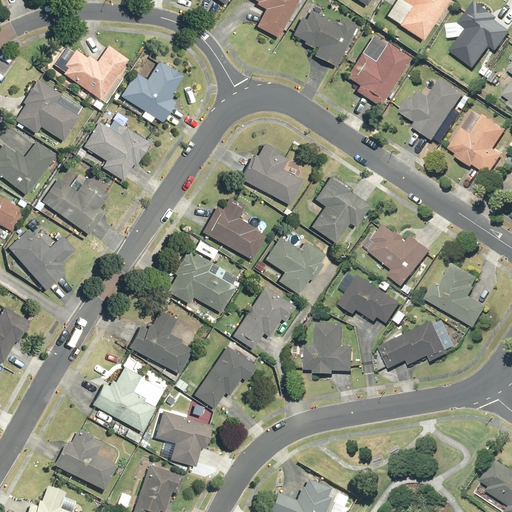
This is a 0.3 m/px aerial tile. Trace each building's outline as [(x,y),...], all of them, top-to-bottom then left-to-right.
[(295,0),(250,0),(254,2),(253,4),(263,9),(253,26),(274,38),(295,0)] [(419,41),(446,0),(393,0),(382,17),(419,41)] [(494,52),(508,33),(493,22),(495,18),(474,2),(457,24),(445,25),(446,38),(459,38),(449,51),(471,69),(487,47),(494,52)] [(333,66),(353,25),(338,17),(332,29),(321,24),(324,19),(308,11),(303,19),(298,17),(289,35),(302,41),(300,44),(309,48),(311,46),(315,48),(311,55),(333,66)] [(372,33),(343,78),(356,86),(353,90),(377,106),(408,57),(372,33)] [(84,58),(72,51),(63,66),(66,68),(61,74),(98,99),(124,59),(105,47),(95,62),(86,55),(84,58)] [(511,53),(508,59),(511,62),(505,70),(511,75),(511,79),(500,95),(511,104),(511,53)] [(143,79),(132,73),(118,95),(142,111),(139,116),(147,121),(150,116),(159,122),(171,102),(165,98),(180,75),(156,60),(143,79)] [(498,77),(483,66),(477,74),(493,85),(498,77)] [(427,98),(417,91),(411,100),(407,97),(397,113),(413,123),(410,128),(432,143),(458,103),(464,94),(440,78),(427,98)] [(33,80),(20,103),(21,104),(12,119),(33,132),(37,125),(60,139),(79,108),(33,80)] [(471,166),(486,177),(500,156),(492,150),(505,130),(483,114),(469,134),(461,129),(447,149),(455,155),(453,157),(470,169),(471,166)] [(94,123),(80,146),(103,161),(99,167),(121,181),(145,142),(110,120),(104,129),(94,123)] [(9,153),(0,146),(0,177),(23,194),(51,155),(33,142),(22,157),(11,150),(9,153)] [(250,153),(237,178),(286,204),(299,179),(279,168),(285,157),(261,144),(255,155),(250,153)] [(91,205),(100,192),(82,179),(73,191),(54,178),(38,201),(85,234),(101,211),(91,205)] [(308,225),(332,242),(346,221),(352,225),(366,205),(327,178),(313,198),(322,204),(308,225)] [(0,196),(0,225),(8,230),(21,209),(0,196)] [(215,207),(201,232),(248,258),(262,233),(235,217),(240,208),(224,199),(219,209),(215,207)] [(374,241),(367,250),(391,269),(387,273),(401,285),(428,250),(410,236),(407,241),(395,231),(393,234),(383,225),(372,239),(374,241)] [(58,263),(72,249),(58,236),(46,248),(36,238),(34,240),(24,230),(4,249),(44,288),(59,273),(55,269),(60,265),(58,263)] [(83,247),(72,235),(66,241),(77,253),(83,247)] [(277,238),(262,258),(281,271),(276,280),(296,293),(306,277),(310,279),(319,264),(315,262),(321,253),(302,241),(296,250),(277,238)] [(212,248),(196,239),(192,248),(202,254),(207,256),(212,248)] [(174,274),(164,289),(185,302),(189,295),(217,311),(231,287),(201,269),(205,262),(185,250),(171,272),(174,274)] [(432,283),(424,298),(473,326),(485,306),(466,295),(475,278),(451,264),(438,287),(432,283)] [(338,287),(346,292),(338,305),(352,314),(355,309),(374,321),(377,316),(387,323),(400,302),(357,275),(355,277),(347,272),(338,287)] [(265,335),(278,316),(282,318),(291,305),(262,286),(230,334),(250,348),(260,332),(265,335)] [(0,360),(22,319),(1,308),(0,309),(0,360)] [(146,322),(143,328),(135,324),(124,346),(176,372),(189,347),(165,335),(173,319),(157,311),(150,325),(146,322)] [(430,361),(446,353),(430,321),(380,346),(390,367),(405,360),(408,366),(427,356),(430,361)] [(313,346),(304,346),(303,370),(313,370),(313,373),(332,374),(332,370),(350,370),(350,347),(341,347),(342,324),(314,323),(313,346)] [(226,394),(238,377),(242,380),(253,365),(224,345),(191,394),(210,407),(221,391),(226,394)] [(109,380),(105,386),(100,382),(89,403),(139,430),(152,406),(127,392),(136,376),(120,367),(113,382),(109,380)] [(189,385),(178,376),(172,385),(183,393),(189,385)] [(167,458),(192,465),(197,446),(201,446),(207,424),(159,411),(152,436),(172,441),(167,458)] [(98,446),(89,442),(91,438),(75,431),(68,446),(61,443),(50,465),(101,490),(113,466),(93,456),(98,446)] [(511,511),(511,470),(494,459),(480,481),(489,486),(486,491),(508,505),(503,511),(511,511)] [(158,511),(162,511),(169,492),(174,494),(179,478),(146,466),(130,511),(156,511),(157,511),(158,511)] [(275,494),(267,511),(337,511),(344,498),(302,481),(293,502),(275,494)] [(35,501),(34,507),(26,504),(22,511),(62,511),(55,510),(61,493),(44,487),(39,503),(35,501)] [(122,511),(129,495),(120,492),(113,508),(122,511)]
